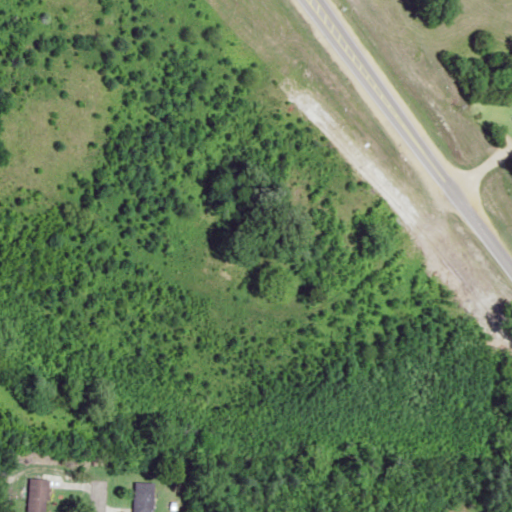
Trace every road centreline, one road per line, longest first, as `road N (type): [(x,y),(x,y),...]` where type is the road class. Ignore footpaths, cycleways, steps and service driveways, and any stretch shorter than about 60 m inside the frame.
road 1 (track): [(0,166),(88,216),(164,277),(260,311),(314,303),(452,200)]
road 2 (secondary): [(511,281),(308,0)]
